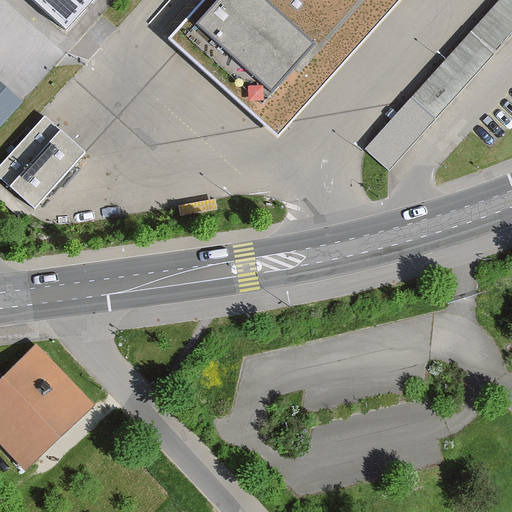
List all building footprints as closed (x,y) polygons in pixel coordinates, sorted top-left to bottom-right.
[(97,0),(38,0),(71,29),(97,0)] [(400,0),(203,0),(168,39),(277,137),(400,0)] [(511,0),(496,0),(366,148),(390,170),(511,31),(511,0)] [(0,128),(23,102),(0,81),(0,128)] [(86,154),(45,117),(0,166),(0,178),(34,210),(86,154)] [(0,379),(0,437),(23,464),(100,396),(48,337),(0,379)]
